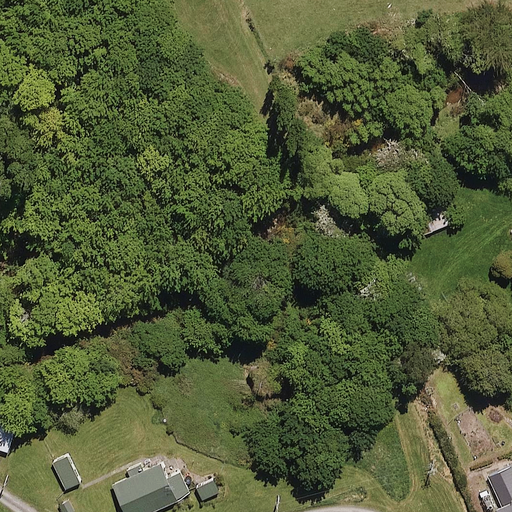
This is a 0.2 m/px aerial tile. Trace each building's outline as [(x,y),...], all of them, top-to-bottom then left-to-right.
[(405,214),(414,237),(454,221),(445,199),(405,214)] [(0,447),(7,450),(15,426),(0,421),(0,447)] [(80,481),(69,454),(54,461),(66,487),(80,481)] [(168,477),(161,463),(148,468),(145,461),(128,469),(132,476),(114,484),(126,511),(148,511),(192,492),(182,471),(168,477)] [(511,511),(511,465),(490,476),(503,505),(496,508),(498,511),(511,511)] [(214,478),(197,485),(203,500),(220,493),(214,478)]
